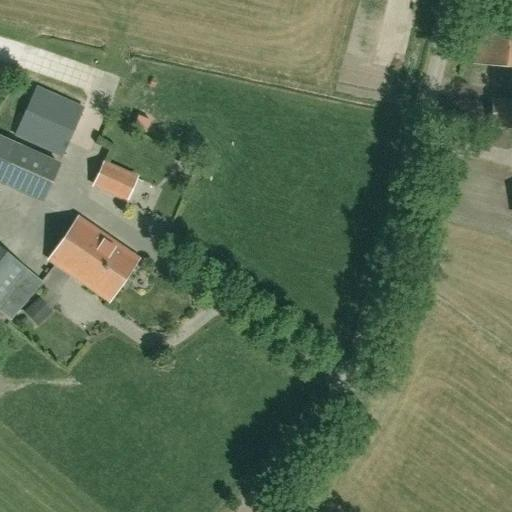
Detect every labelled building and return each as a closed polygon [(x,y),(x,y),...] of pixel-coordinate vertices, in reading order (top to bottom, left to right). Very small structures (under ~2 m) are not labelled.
[(511,66),(511,24),(477,21),(473,64),(511,66)] [(83,109),(36,88),(15,136),(62,157),(83,109)] [(494,125),(511,125),(511,100),(494,100),(494,125)] [(58,163),(17,146),(0,138),(0,183),(43,201),(58,163)] [(104,164),(94,186),(125,200),(135,178),(104,164)] [(137,260),(78,220),(50,261),(109,301),(137,260)] [(0,249),(0,312),(10,321),(41,283),(0,249)] [(41,323),(56,311),(45,299),(31,311),(41,323)]
